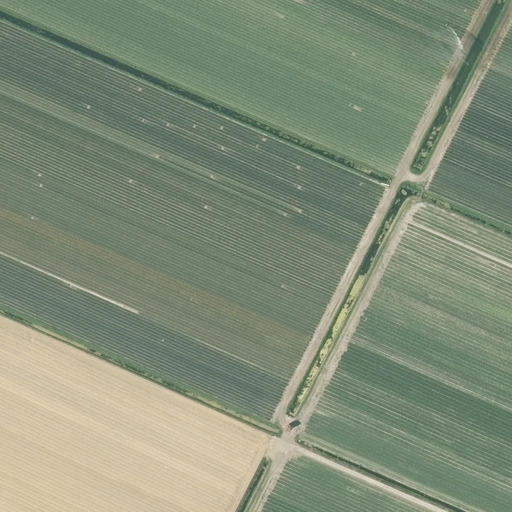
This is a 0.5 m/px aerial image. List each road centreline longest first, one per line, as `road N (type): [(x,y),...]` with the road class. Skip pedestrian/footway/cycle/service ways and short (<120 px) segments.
road 1 (track): [(289,437),(284,404),(489,0)]
road 2 (track): [(0,318),(285,445)]
road 3 (track): [(285,445),(411,204)]
road 4 (track): [(404,168),(416,180),(426,173),(511,4)]
road 5 (track): [(285,445),(437,511)]
